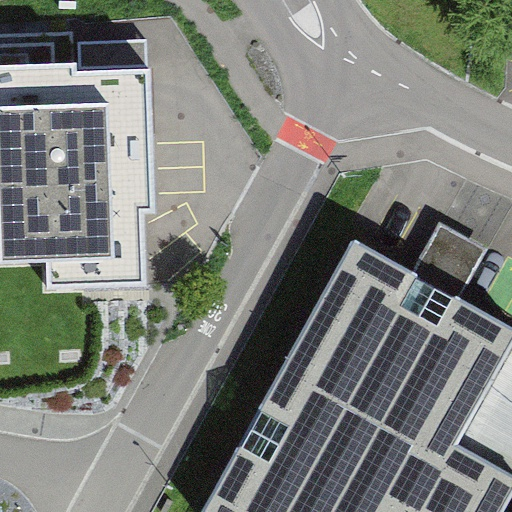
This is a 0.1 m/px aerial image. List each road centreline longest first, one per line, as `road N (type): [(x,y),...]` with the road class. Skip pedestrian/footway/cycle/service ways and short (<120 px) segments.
road 1 (residential): [(352,60),(113,495)]
road 2 (residential): [(511,143),(352,60)]
